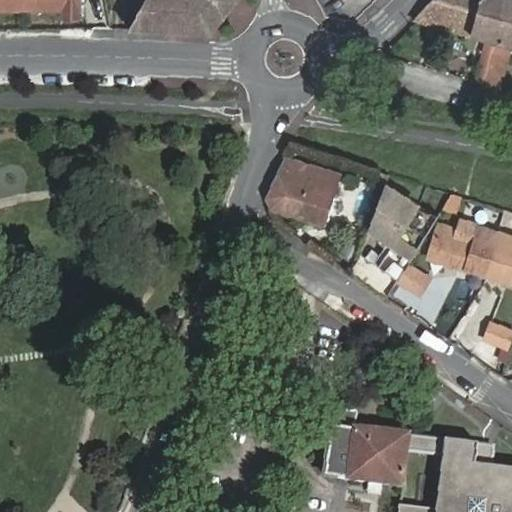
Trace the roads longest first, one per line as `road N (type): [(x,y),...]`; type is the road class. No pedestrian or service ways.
road 1 (residential): [(243,215),(511,404)]
road 2 (residential): [(141,511),(243,215)]
road 3 (residential): [(0,53),(249,61)]
road 4 (residential): [(243,215),(277,91)]
